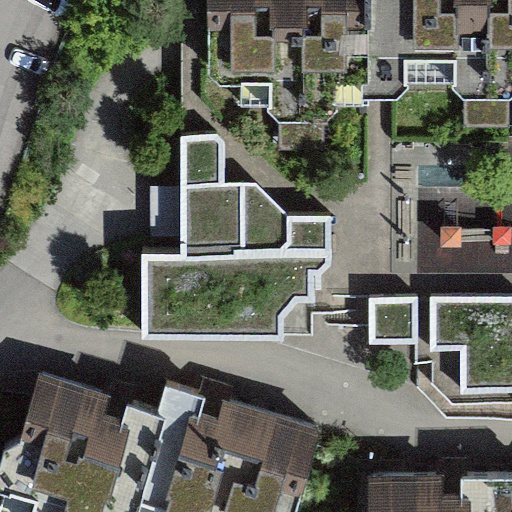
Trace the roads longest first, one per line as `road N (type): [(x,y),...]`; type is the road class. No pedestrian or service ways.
road 1 (residential): [(0,342),(201,353),(425,433),(511,439)]
road 2 (unknown): [(0,288),(70,212),(119,142),(163,37)]
